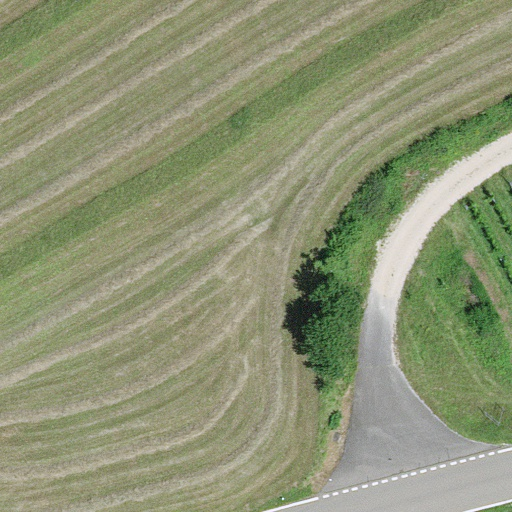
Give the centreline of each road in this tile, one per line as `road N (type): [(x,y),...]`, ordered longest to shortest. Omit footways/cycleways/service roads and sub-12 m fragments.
road 1 (track): [(392,500),(378,306),(398,235),(437,185),(511,143)]
road 2 (tertiary): [(511,468),(348,511)]
